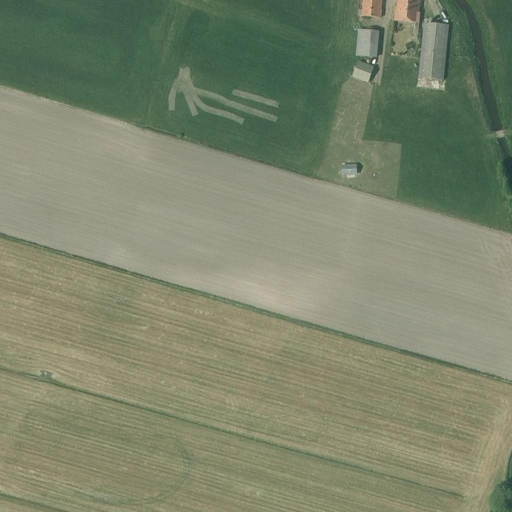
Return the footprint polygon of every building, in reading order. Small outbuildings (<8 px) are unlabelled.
[(363,0),(362,17),(380,19),(381,0),(363,0)] [(397,0),(396,10),(395,10),(394,22),(419,25),(420,14),(419,14),(419,0),(397,0)] [(444,82),(449,27),(424,24),(418,80),(444,82)] [(379,32),(358,31),(355,57),(377,60),(379,32)] [(358,63),(352,78),(368,84),(374,68),(358,63)] [(357,166),(342,166),(342,176),(357,176),(357,166)]
